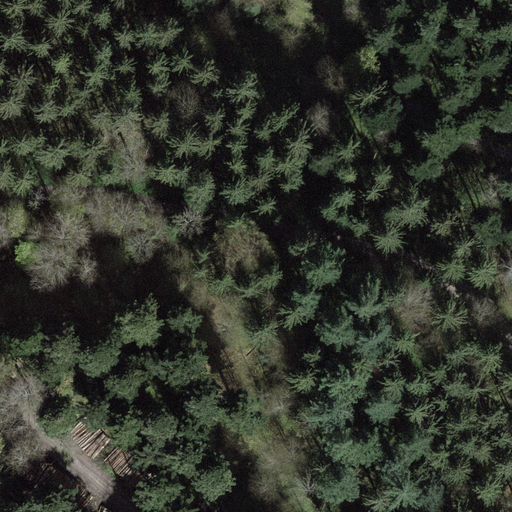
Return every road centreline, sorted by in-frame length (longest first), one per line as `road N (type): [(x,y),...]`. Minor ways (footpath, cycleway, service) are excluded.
road 1 (track): [(0,196),(131,196),(371,244),(471,294),(511,334)]
road 2 (track): [(128,511),(0,392)]
